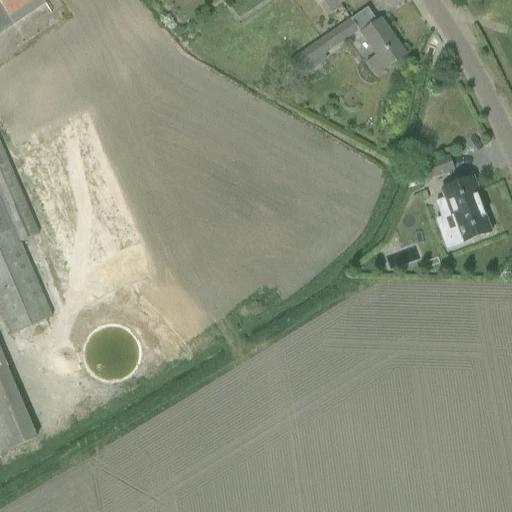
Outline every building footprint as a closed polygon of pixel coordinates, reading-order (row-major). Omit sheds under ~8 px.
[(41,0),(0,0),(0,23),(7,19),(14,28),(45,6),(41,0)] [(321,0),(330,13),(348,0),(321,0)] [(324,56),(358,32),(350,21),(288,65),(295,76),(324,56)] [(381,21),(364,32),(360,35),(376,58),(367,64),(376,77),(405,56),(381,21)] [(89,115),(8,149),(78,314),(159,281),(89,115)] [(0,307),(12,334),(51,317),(19,243),(37,235),(0,147),(0,307)] [(418,170),(423,183),(453,172),(448,159),(418,170)] [(472,180),(454,187),(441,192),(444,200),(434,203),(441,221),(453,217),(463,245),(490,235),(475,194),(477,193),(472,180)] [(147,358),(147,357),(147,351),(145,344),(142,339),(138,334),(134,331),(126,326),(119,325),(114,324),(110,325),(102,327),(97,329),(91,334),(86,339),(83,345),(82,352),(81,357),(81,363),(83,370),(87,377),(90,380),(95,385),(101,388),(108,390),(114,391),(120,390),(125,389),(131,386),(136,382),(140,378),(144,372),(146,366),(147,358)] [(0,351),(0,454),(37,438),(0,351)]
